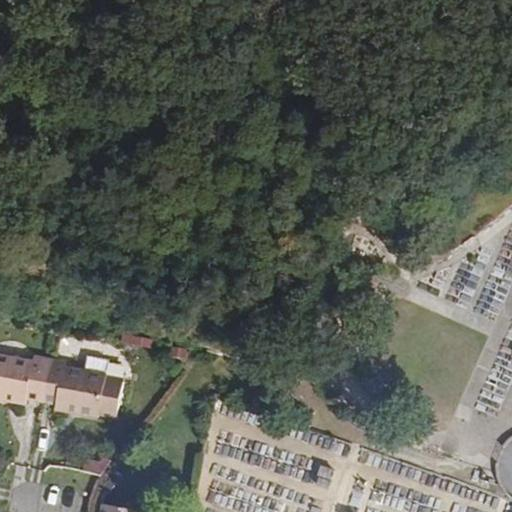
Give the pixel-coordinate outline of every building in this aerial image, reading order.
[(82,373),(65,370),(66,365),(33,359),(32,364),(0,357),(0,401),(2,402),(3,395),(25,399),(54,405),(75,409),(73,415),(96,419),(97,415),(114,419),(120,385),(103,382),(104,377),(82,373)] [(104,377),(106,366),(102,362),(88,359),(84,362),(82,373),(104,377)] [(24,406),(25,399),(3,395),(2,402),(24,406)] [(73,415),(75,409),(54,405),(53,411),(73,415)] [(338,464),(326,459),(321,472),(333,476),(338,464)] [(332,480),(320,476),(315,488),(327,493),(332,480)]
